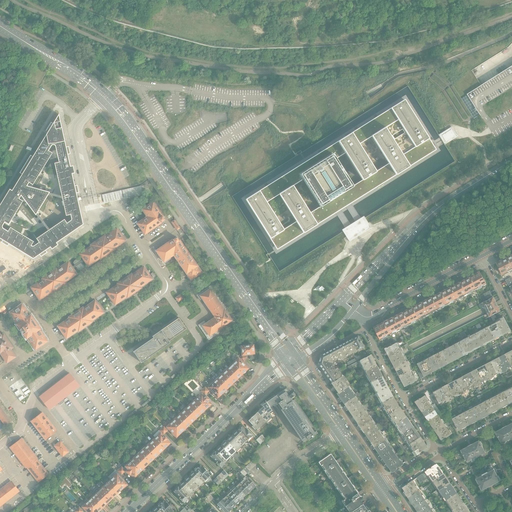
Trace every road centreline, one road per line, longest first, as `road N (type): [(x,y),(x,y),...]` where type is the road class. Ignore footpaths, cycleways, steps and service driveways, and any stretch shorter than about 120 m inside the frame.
road 1 (primary): [(511,138),(285,280),(0,494)]
road 2 (primary): [(5,511),(298,291),(511,158)]
road 3 (unknown): [(25,0),(126,45),(248,67),(416,47),(511,12)]
road 4 (secondary): [(269,325),(114,107),(0,25)]
road 5 (residential): [(127,511),(263,379)]
road 6 (secondary): [(400,246),(449,198),(511,159)]
road 7 (residential): [(362,315),(480,256)]
road 8 (unknown): [(148,256),(47,330)]
road 9 (unknown): [(34,310),(134,236)]
road 10 (residential): [(511,340),(404,399)]
road 11 (residential): [(244,511),(337,432)]
